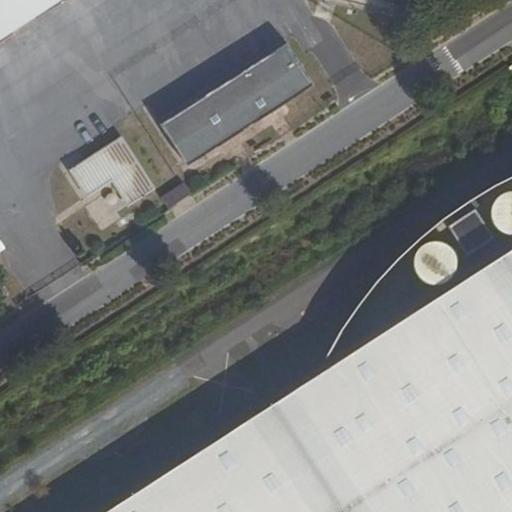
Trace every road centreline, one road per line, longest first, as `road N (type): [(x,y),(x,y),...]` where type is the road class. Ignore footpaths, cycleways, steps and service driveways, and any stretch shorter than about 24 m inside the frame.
road 1 (unclassified): [(0,354),(511,24)]
road 2 (unknown): [(148,0),(0,110)]
road 3 (unknown): [(100,289),(0,140)]
